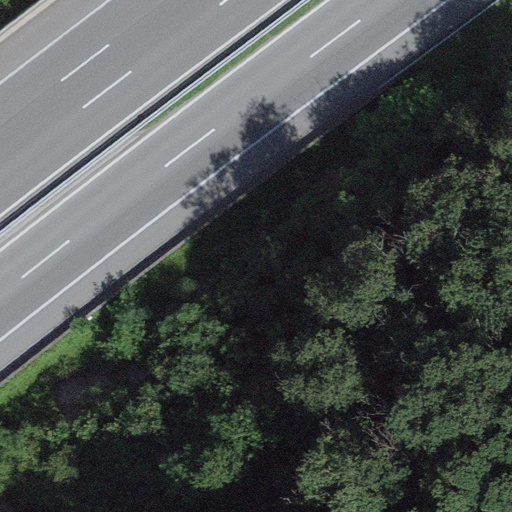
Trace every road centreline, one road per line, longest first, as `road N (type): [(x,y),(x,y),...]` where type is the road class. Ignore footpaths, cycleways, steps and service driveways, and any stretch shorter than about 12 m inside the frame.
road 1 (motorway): [(0,294),(387,0)]
road 2 (motorway): [(194,0),(0,148)]
